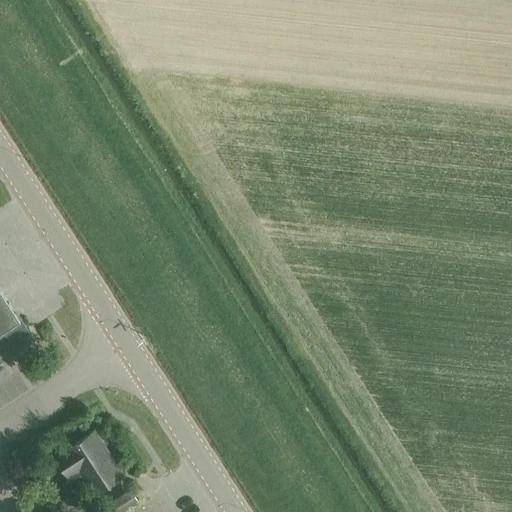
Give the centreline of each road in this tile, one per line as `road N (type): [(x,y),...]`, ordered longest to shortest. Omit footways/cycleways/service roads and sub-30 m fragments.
road 1 (tertiary): [(127,345),(0,147)]
road 2 (tertiary): [(235,511),(127,345)]
road 3 (unclassified): [(0,426),(127,345)]
